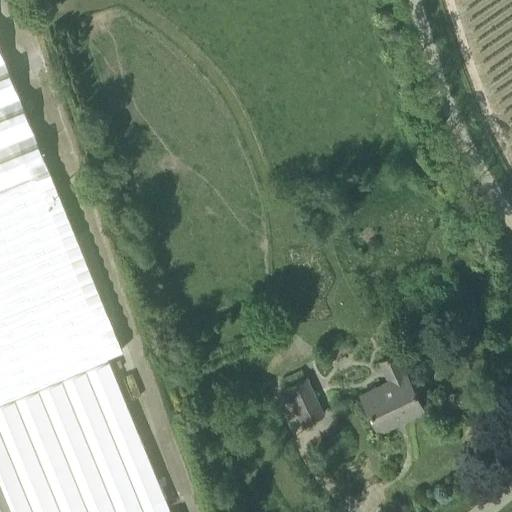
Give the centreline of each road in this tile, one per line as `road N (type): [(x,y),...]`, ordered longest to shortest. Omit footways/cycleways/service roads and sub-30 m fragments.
road 1 (unknown): [(196,511),(5,0)]
road 2 (unclassified): [(511,202),(460,110),(428,0)]
